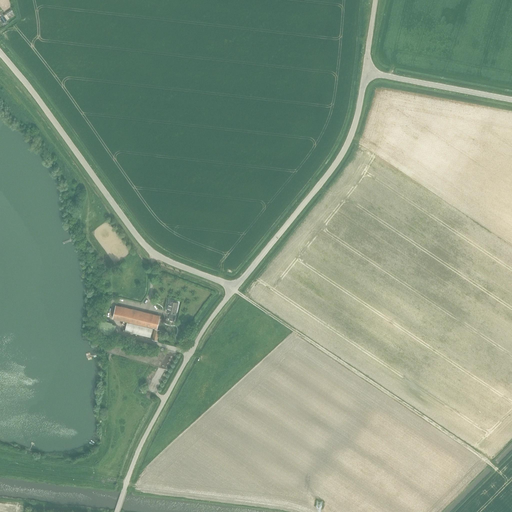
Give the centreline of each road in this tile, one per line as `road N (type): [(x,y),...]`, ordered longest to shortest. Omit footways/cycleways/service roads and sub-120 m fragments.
road 1 (unclassified): [(234,287),(165,260),(140,240),(0,52)]
road 2 (track): [(229,294),(495,467)]
road 3 (unclassified): [(234,287),(343,156),(366,71)]
road 4 (unclassified): [(116,511),(144,436),(234,287)]
road 5 (unclassified): [(511,99),(366,71)]
